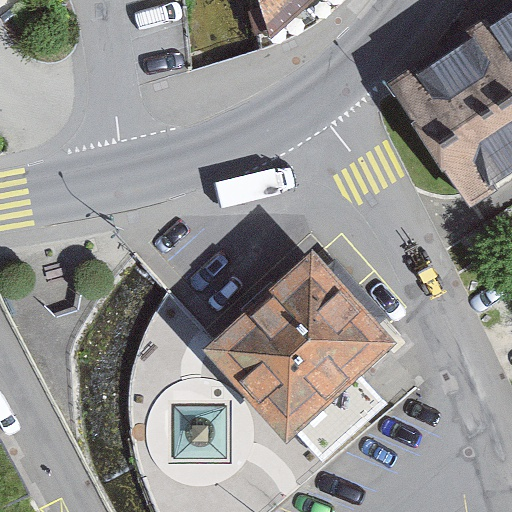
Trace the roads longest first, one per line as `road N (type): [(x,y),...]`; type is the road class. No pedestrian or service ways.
road 1 (residential): [(311,101),(400,219),(511,472)]
road 2 (secondary): [(130,177),(268,128),(311,101)]
road 3 (residential): [(0,351),(89,511)]
road 4 (residential): [(96,0),(130,177)]
road 5 (secondary): [(311,101),(348,73),(410,0)]
road 6 (secondary): [(0,198),(130,177)]
